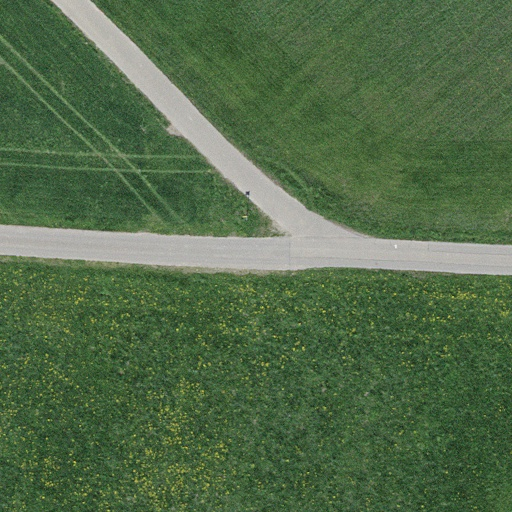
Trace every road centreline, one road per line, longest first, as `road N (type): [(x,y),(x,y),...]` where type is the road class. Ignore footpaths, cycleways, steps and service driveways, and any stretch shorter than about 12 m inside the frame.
road 1 (track): [(511,262),(0,240)]
road 2 (track): [(337,255),(79,0)]
